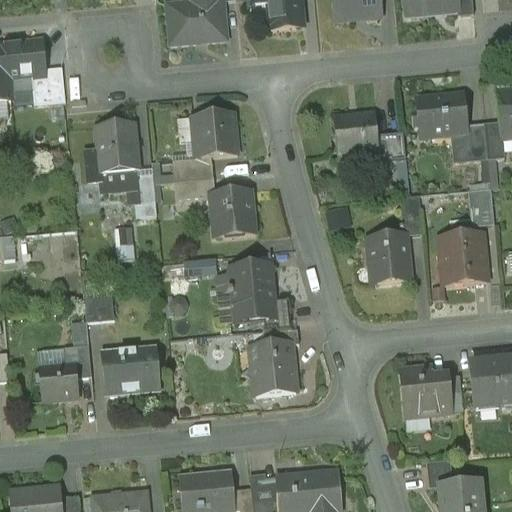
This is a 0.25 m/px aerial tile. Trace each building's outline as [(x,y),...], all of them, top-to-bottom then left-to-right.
[(195,0),(197,9),(168,12),(172,49),(225,44),(221,8),(219,8),(217,0),(195,0)] [(234,0),(217,0),(219,8),(221,8),(235,7),(234,0)] [(246,0),(248,12),(268,10),(271,36),(303,33),(299,0),(246,0)] [(332,0),(334,26),(354,24),(353,22),(381,20),(378,0),(332,0)] [(402,0),(405,23),(457,18),(456,12),(458,12),(457,0),(402,0)] [(471,0),(457,0),(458,12),(456,12),(457,18),(457,22),(473,21),(471,0)] [(41,47),(2,51),(5,86),(9,85),(32,83),(45,82),(44,75),(41,47)] [(2,51),(0,51),(0,107),(6,107),(10,102),(10,100),(9,85),(5,86),(2,51)] [(44,75),(45,82),(32,83),(34,112),(65,109),(62,74),(44,75)] [(32,83),(9,85),(10,100),(22,99),(25,103),(26,113),(34,112),(32,83)] [(511,89),(495,91),(499,130),(501,148),(502,148),(511,147),(511,89)] [(460,102),(418,106),(422,143),(464,139),(460,102)] [(374,119),(333,123),(337,165),(378,161),(376,143),(374,119)] [(233,120),(191,124),(195,165),(237,161),(233,120)] [(135,129),(94,133),(96,156),(85,157),(88,188),(100,186),(100,179),(116,178),(136,176),(140,175),(135,129)] [(499,130),(484,131),(487,167),(504,165),(502,148),(501,148),(499,130)] [(471,143),(463,144),(466,169),(487,167),(484,131),(470,132),(471,143)] [(402,140),(376,143),(378,161),(379,169),(405,166),(402,140)] [(212,169),(172,173),(174,189),(213,185),(212,169)] [(136,176),(116,178),(118,196),(138,194),(137,182),(136,176)] [(152,180),(137,182),(138,194),(141,224),(156,222),(152,180)] [(213,185),(174,189),(175,206),(209,203),(209,202),(215,201),(213,185)] [(490,196),(467,198),(471,234),(494,232),(490,196)] [(215,201),(209,202),(209,203),(213,243),(255,239),(251,198),(215,201)] [(419,203),(399,204),(402,231),(384,232),(385,244),(404,242),(405,243),(422,241),(419,203)] [(329,216),(332,235),(354,232),(351,213),(329,216)] [(118,234),(120,266),(137,265),(136,245),(128,245),(127,233),(118,234)] [(482,241),(438,245),(443,293),(487,288),(482,241)] [(385,244),(368,246),(372,291),(409,287),(405,243),(404,242),(385,244)] [(270,271),(229,275),(234,329),(261,327),(275,325),(273,308),(270,271)] [(111,297),(83,299),(86,328),(114,326),(111,297)] [(287,306),(273,308),(275,325),(261,327),(262,339),(265,339),(290,336),(287,306)] [(290,336),(265,339),(266,351),(290,349),(291,350),(298,350),(297,336),(290,336)] [(266,351),(249,353),(250,354),(253,354),(256,385),(253,385),(254,403),(295,399),(291,350),(290,349),(266,351)] [(88,351),(65,354),(67,372),(75,371),(76,385),(91,383),(88,351)] [(151,355),(103,359),(107,401),(155,397),(151,355)] [(7,360),(0,360),(0,388),(9,388),(7,360)] [(511,366),(470,370),(474,414),(476,414),(476,412),(497,410),(497,412),(511,410),(511,366)] [(67,372),(39,375),(42,407),(78,404),(76,385),(75,371),(67,372)] [(431,374),(400,378),(404,424),(435,421),(432,385),(431,374)] [(448,383),(432,385),(435,421),(451,419),(448,383)] [(449,468),(426,470),(428,495),(438,494),(438,493),(452,491),(449,468)] [(234,511),(231,478),(178,483),(181,511),(234,511)] [(339,511),(337,479),(277,485),(279,511),(339,511)] [(452,491),(438,493),(438,494),(440,511),(482,511),(480,489),(452,491)] [(58,494),(10,499),(11,511),(60,511),(59,505),(58,494)] [(250,496),(237,497),(238,511),(252,511),(252,507),(250,496)] [(148,511),(147,498),(91,503),(91,511),(148,511)] [(79,511),(79,503),(59,505),(60,511),(79,511)]
